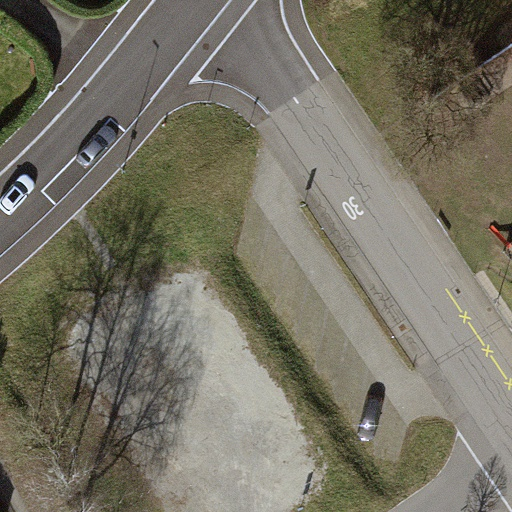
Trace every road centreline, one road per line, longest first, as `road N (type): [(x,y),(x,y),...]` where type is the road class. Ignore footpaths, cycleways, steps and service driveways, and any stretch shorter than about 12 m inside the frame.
road 1 (residential): [(218,0),(511,436)]
road 2 (residential): [(202,0),(110,114),(0,226)]
